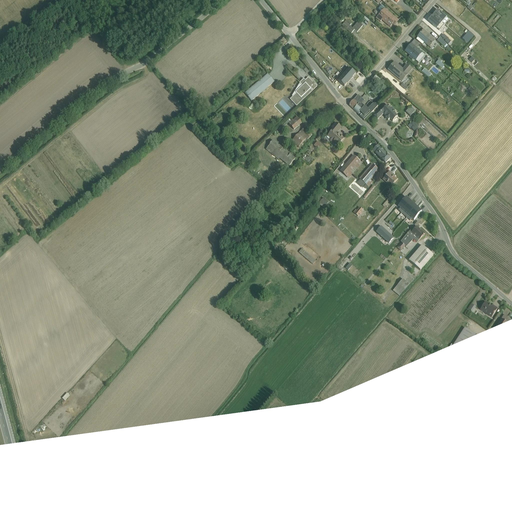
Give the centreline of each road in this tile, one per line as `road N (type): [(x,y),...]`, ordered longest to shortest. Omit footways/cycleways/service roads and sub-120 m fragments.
road 1 (unclassified): [(0,170),(222,0)]
road 2 (residential): [(345,105),(396,160),(456,257),(511,304)]
road 3 (unclassified): [(435,0),(345,105)]
road 4 (unclassified): [(260,0),(345,105)]
